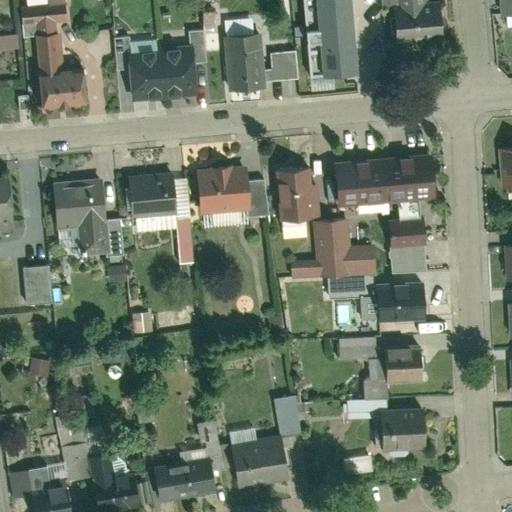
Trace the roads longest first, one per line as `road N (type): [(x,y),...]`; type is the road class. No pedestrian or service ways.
road 1 (residential): [(0,142),(462,101)]
road 2 (residential): [(479,488),(462,101)]
road 3 (residential): [(327,511),(479,488)]
